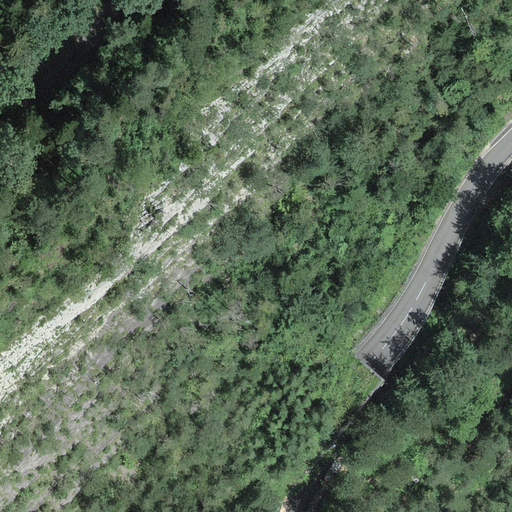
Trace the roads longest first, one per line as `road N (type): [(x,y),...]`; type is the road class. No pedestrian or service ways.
road 1 (unclassified): [(0,447),(137,452),(262,429),(321,405),(399,332),(459,213),(511,143)]
road 2 (track): [(0,134),(115,0)]
